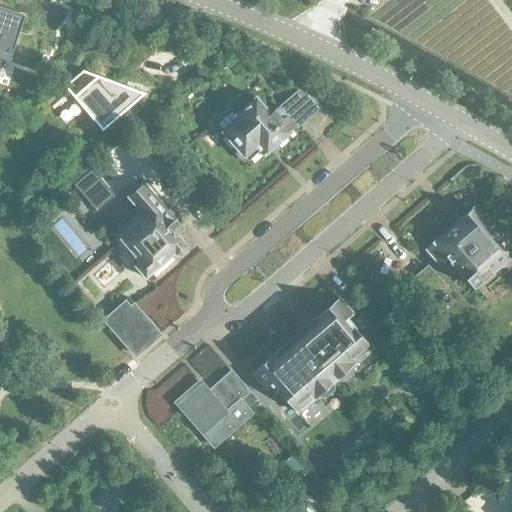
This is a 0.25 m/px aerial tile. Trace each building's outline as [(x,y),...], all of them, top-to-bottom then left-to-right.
[(0,5),(0,49),(12,54),(25,14),(4,7),(0,5)] [(82,70),(64,86),(102,130),(145,93),(82,70)] [(238,117),(222,130),(249,160),(261,150),(264,154),(297,126),(296,125),(319,106),(312,98),(298,91),(271,114),(255,96),(235,113),(238,117)] [(94,169),(75,185),(98,211),(116,195),(94,169)] [(141,212),(116,233),(141,261),(136,266),(146,277),(151,273),(152,274),(173,256),(183,257),(189,252),(189,244),(179,233),(183,230),(143,183),(128,196),(141,212)] [(511,251),(473,207),(426,249),(439,264),(447,257),(473,288),(511,254),(511,251)] [(428,266),(410,282),(425,300),(443,285),(428,266)] [(339,297),(296,335),(335,380),(373,348),(348,319),(354,314),(339,297)] [(125,302),(105,320),(136,354),(159,334),(134,305),(130,308),(125,302)] [(296,335),(253,373),(267,389),(273,384),(298,413),(335,380),(296,335)] [(200,382),(177,402),(179,405),(202,432),(214,445),(250,413),(246,408),(256,399),(231,371),(208,391),(200,382)] [(430,390),(414,404),(424,416),(440,403),(430,390)] [(325,462),(334,473),(380,436),(371,425),(325,462)] [(314,511),(304,499),(288,511),(314,511)]
